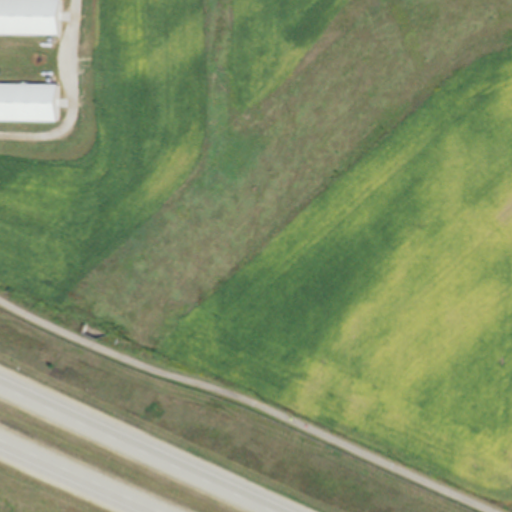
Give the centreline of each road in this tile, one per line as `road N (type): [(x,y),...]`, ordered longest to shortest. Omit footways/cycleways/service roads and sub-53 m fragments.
road 1 (trunk): [(257,511),(0,391)]
road 2 (trunk): [(0,449),(143,511)]
